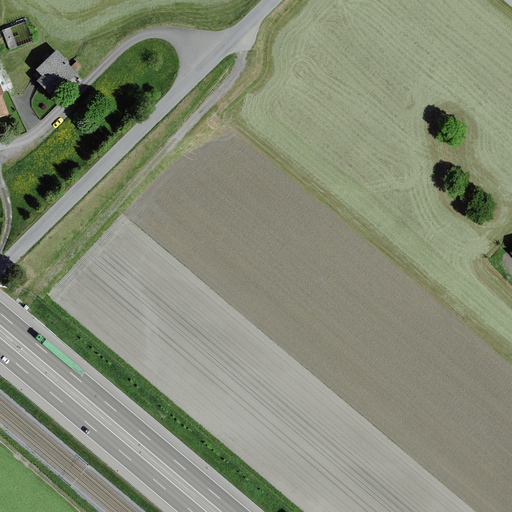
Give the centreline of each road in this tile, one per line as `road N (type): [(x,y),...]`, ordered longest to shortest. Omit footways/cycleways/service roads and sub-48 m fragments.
road 1 (unclassified): [(0,271),(280,0)]
road 2 (motorway): [(235,511),(0,313)]
road 3 (motorway): [(0,350),(192,511)]
